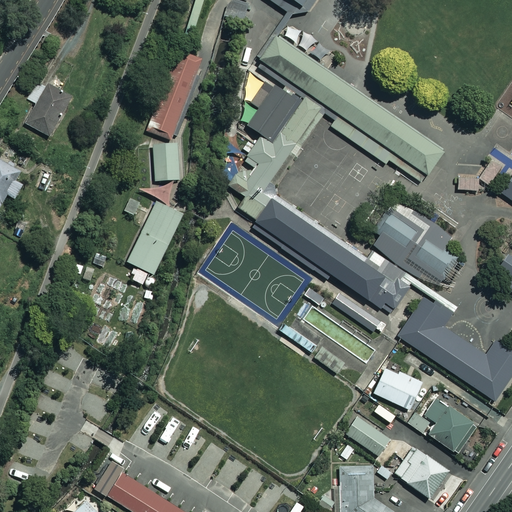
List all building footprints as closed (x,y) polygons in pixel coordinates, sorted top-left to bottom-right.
[(247,5),(235,0),(231,0),(224,16),(239,23),(247,5)] [(269,0),(292,15),(309,11),(316,0),(269,0)] [(274,186),(324,114),(421,180),(442,150),(276,37),(256,66),(302,97),(297,104),(271,140),(261,133),(224,186),(238,195),(232,205),(255,221),(274,193),(274,186)] [(174,135),(178,136),(191,99),(188,98),(201,59),(178,51),(149,133),(172,141),(174,135)] [(70,99),(37,80),(25,101),(35,107),(26,125),(48,137),(70,99)] [(297,104),(265,82),(250,103),(258,108),(248,124),(261,133),(271,140),(297,104)] [(177,143),(152,145),(154,181),(179,179),(177,143)] [(501,167),(490,159),(477,176),(488,185),(501,167)] [(12,181),(17,172),(0,161),(0,203),(6,195),(12,198),(20,185),(12,181)] [(476,175),(456,176),(457,191),(477,190),(476,175)] [(511,176),(500,194),(511,202),(511,176)] [(410,286),(274,193),(255,221),(251,226),(327,279),(330,274),(390,315),(410,286)] [(124,211),(134,216),(140,203),(130,198),(124,211)] [(183,214),(155,201),(126,262),(154,275),(183,214)] [(454,235),(432,221),(410,208),(390,201),(370,229),(379,235),(373,245),(398,266),(417,277),(438,286),(459,257),(445,248),(454,235)] [(511,245),(492,276),(511,289),(511,245)] [(105,253),(93,247),(87,260),(100,265),(105,253)] [(84,265),(74,262),(70,274),(80,277),(84,265)] [(96,269),(86,266),(82,279),(92,282),(96,269)] [(152,291),(155,281),(147,278),(142,298),(152,301),(154,292),(152,291)] [(324,297),(309,287),(304,295),(319,305),(324,297)] [(301,295),(294,290),(271,323),(279,328),(301,295)] [(387,322),(339,291),(330,305),(378,336),(387,322)] [(433,303),(422,296),(395,336),(495,401),(511,375),(511,356),(511,353),(511,351),(495,340),(486,355),(444,327),(454,312),(436,300),(433,303)] [(344,362),(321,347),(313,359),(336,374),(344,362)] [(379,377),(376,375),(372,382),(376,384),(372,393),(407,410),(420,383),(384,366),(379,377)] [(459,397),(443,387),(423,416),(432,421),(424,433),(455,454),(474,425),(451,409),(459,397)] [(373,405),(361,399),(356,408),(369,414),(373,405)] [(390,438),(354,415),(342,433),(378,456),(390,438)] [(354,450),(345,444),(338,457),(346,463),(354,450)] [(446,472),(412,447),(393,474),(427,498),(446,472)] [(371,465),(338,467),(339,511),(393,511),(373,499),(371,465)] [(109,500),(128,511),(177,511),(123,478),(109,500)] [(329,511),(335,499),(324,493),(317,503),(329,511)] [(94,511),(83,500),(76,507),(73,503),(68,508),(72,511),(71,511),(94,511)] [(298,511),(302,506),(295,502),(288,511),(298,511)]
